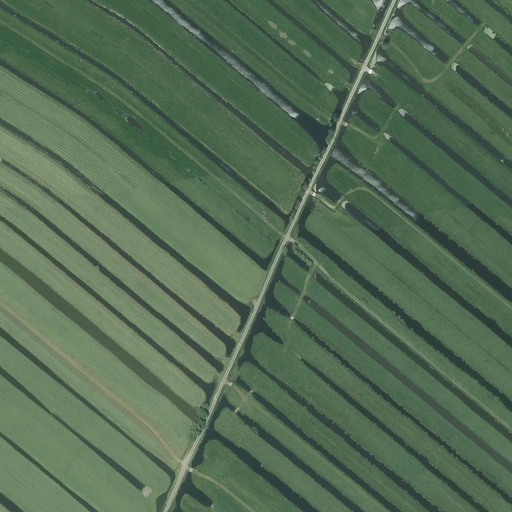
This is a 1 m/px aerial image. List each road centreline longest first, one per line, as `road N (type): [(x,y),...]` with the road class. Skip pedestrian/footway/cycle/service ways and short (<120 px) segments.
road 1 (track): [(511,430),(98,83),(0,21)]
road 2 (unclassified): [(163,511),(393,0)]
road 3 (track): [(256,511),(184,466),(0,303)]
road 4 (track): [(511,309),(387,205)]
road 5 (track): [(486,22),(429,81),(377,35)]
